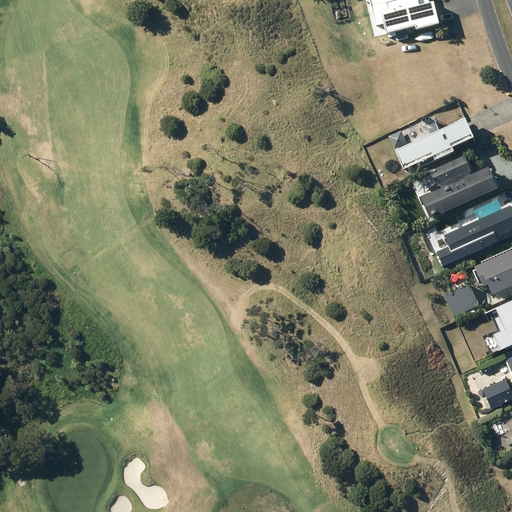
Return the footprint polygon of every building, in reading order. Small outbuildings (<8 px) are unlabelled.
[(387,0),(388,2),(371,6),(375,25),(383,23),(386,33),(415,26),(416,29),(435,24),(430,3),(428,3),(428,2),(425,3),(424,0),(387,0)] [(466,121),(395,153),(404,173),(433,159),(435,163),(454,154),(453,151),(475,141),(466,121)] [(417,127),(404,131),(408,144),(421,139),(417,127)] [(400,131),(389,137),(394,149),(406,144),(400,131)] [(466,171),(471,169),(465,157),(432,172),(437,185),(440,184),(443,190),(424,198),(433,217),(498,187),(489,169),(469,178),(466,171)] [(416,178),(423,190),(430,186),(424,174),(416,178)] [(496,258),(497,259),(480,266),(488,285),(493,283),(497,292),(511,285),(511,252),(508,254),(507,253),(496,258)] [(445,297),(454,317),(479,306),(468,284),(455,290),(457,292),(445,297)] [(511,344),(511,301),(500,307),(509,328),(496,334),(503,349),(511,344)] [(511,399),(511,387),(508,378),(485,389),(493,408),(511,399)]
